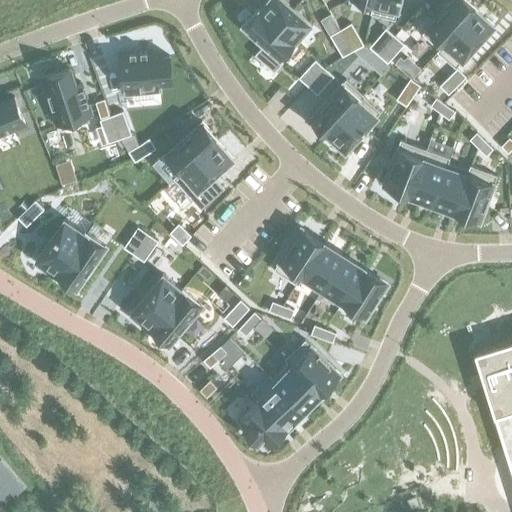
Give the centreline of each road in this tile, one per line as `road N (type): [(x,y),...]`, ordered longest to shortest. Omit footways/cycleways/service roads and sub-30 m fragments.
road 1 (residential): [(425,255),(314,181),(251,116),(199,41),(188,0)]
road 2 (residential): [(252,494),(224,446),(171,386),(126,350),(0,282)]
road 3 (residential): [(252,494),(368,390),(425,255)]
road 4 (residential): [(0,52),(157,0)]
